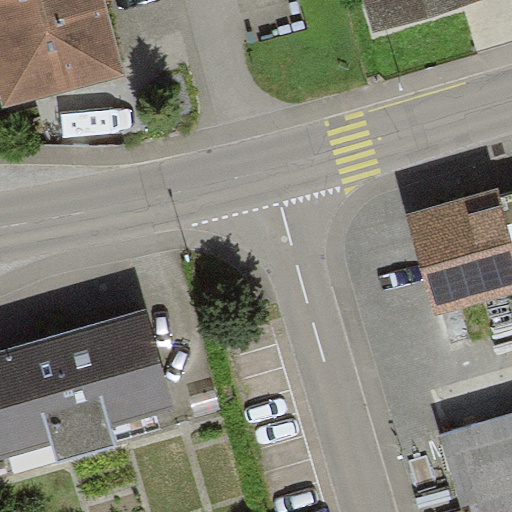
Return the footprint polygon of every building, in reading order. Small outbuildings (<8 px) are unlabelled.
[(0,0),(0,19),(75,0),(0,0)] [(0,103),(2,111),(126,79),(105,0),(75,0),(0,19),(0,103)] [(362,0),(373,36),(489,0),(362,0)] [(440,295),(511,274),(511,225),(496,171),(411,195),(440,295)] [(0,329),(0,438),(55,423),(58,433),(116,417),(113,405),(175,387),(147,287),(0,329)] [(511,398),(438,420),(464,511),(491,511),(511,506),(511,398)]
